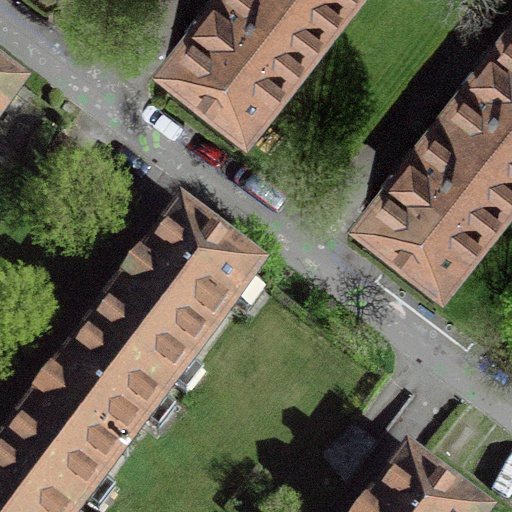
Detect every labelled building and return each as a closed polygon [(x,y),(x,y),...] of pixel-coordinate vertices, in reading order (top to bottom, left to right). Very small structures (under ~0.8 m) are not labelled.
[(327,17),(305,0),(207,0),(195,16),(197,18),(165,59),(245,122),(327,17)] [(340,0),(305,0),(327,17),(340,0)] [(511,22),(495,45),(492,43),(473,68),(475,70),(444,109),(511,162),(511,22)] [(0,114),(17,93),(0,80),(0,114)] [(511,186),(511,162),(444,109),(414,147),(411,145),(392,170),(394,172),(361,214),(442,276),(511,186)] [(143,199),(61,137),(45,157),(128,219),(143,199)] [(255,275),(183,220),(147,267),(144,265),(125,290),(128,292),(94,338),(166,393),(255,275)] [(166,393),(94,338),(59,384),(56,382),(37,407),(40,409),(5,455),(78,509),(166,393)] [(0,511),(75,511),(78,509),(5,455),(0,461),(0,511)] [(470,511),(410,466),(375,511),(372,511),(371,511),(470,511)]
